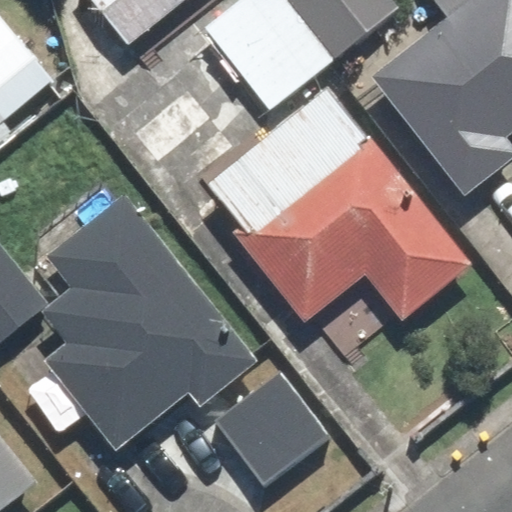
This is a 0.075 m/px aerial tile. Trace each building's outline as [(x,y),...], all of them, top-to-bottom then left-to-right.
[(192,0),(100,0),(136,45),(192,0)] [(335,61),(288,0),(241,0),(209,25),(273,108),(335,61)] [(399,0),(295,0),(339,57),(404,7),(399,0)] [(511,0),(473,0),(461,9),(377,73),(473,198),(511,168),(511,134),(511,133),(511,131),(511,0)] [(453,0),(461,9),(473,0),(453,0)] [(0,127),(58,79),(0,10),(0,127)] [(475,261),(336,86),(217,180),(259,233),(248,241),(312,322),(376,272),(409,313),(475,261)] [(270,360),(131,191),(56,252),(84,286),(51,313),(75,343),(53,361),(126,450),(198,391),(213,408),(270,360)] [(0,346),(55,302),(0,234),(0,346)] [(0,511),(7,511),(46,481),(0,424),(0,511)]
